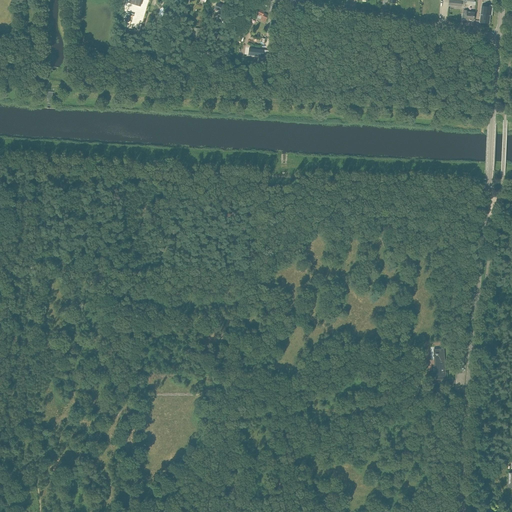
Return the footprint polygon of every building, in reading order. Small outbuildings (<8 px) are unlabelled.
[(223,15),(224,11),(226,6),(217,2),(214,8),(220,10),(219,13),(223,15)] [(491,12),(492,6),(489,5),(489,7),(483,7),(482,12),(481,12),(480,22),(489,23),(490,13),(489,13),(489,12),(491,12)] [(258,7),(255,13),(253,17),(256,18),(257,15),(262,17),(260,19),(265,22),(266,20),(268,15),(264,13),(265,11),(258,7)] [(466,19),(466,20),(473,21),(474,12),(467,12),(467,10),(464,10),(463,19),(466,19)] [(264,50),(249,48),(248,55),(263,56),(264,50)] [(443,367),(445,367),(444,348),(436,349),(437,369),(443,368),(443,367)] [(444,379),(443,371),(430,372),(431,380),(444,379)]
